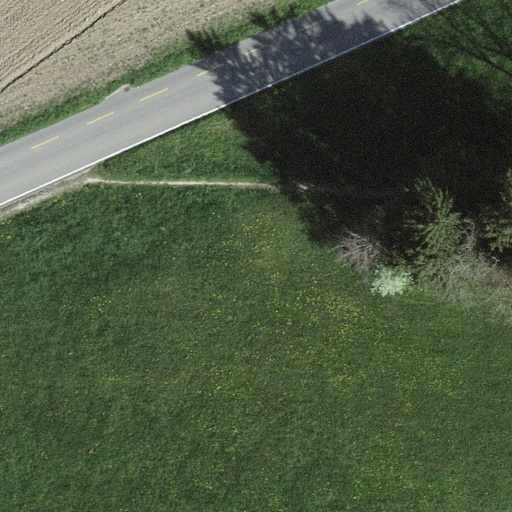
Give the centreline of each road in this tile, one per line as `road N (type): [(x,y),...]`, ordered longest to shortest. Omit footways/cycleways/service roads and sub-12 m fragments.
road 1 (track): [(511,189),(0,179)]
road 2 (tertiary): [(401,0),(0,174)]
